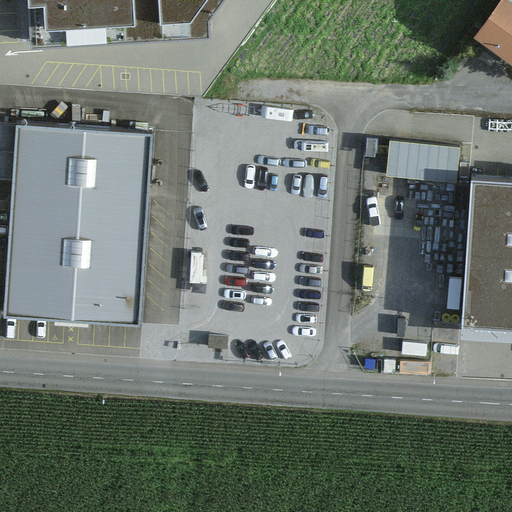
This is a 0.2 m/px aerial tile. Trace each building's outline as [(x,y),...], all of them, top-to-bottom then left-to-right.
[(32,0),(33,26),(206,15),(204,0),(32,0)] [(511,0),(495,0),(479,23),(511,47),(511,0)] [(147,131),(21,122),(9,304),(136,312),(147,131)] [(458,142),(390,137),(387,171),(418,173),(416,205),(453,208),(458,142)] [(511,172),(474,171),(465,312),(511,314),(511,172)] [(209,332),(209,344),(228,346),(228,333),(209,332)]
